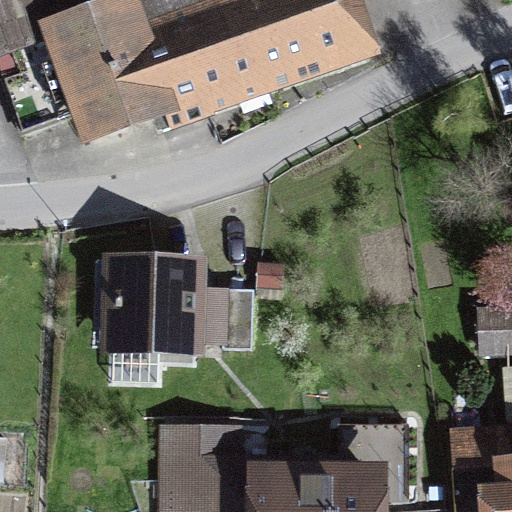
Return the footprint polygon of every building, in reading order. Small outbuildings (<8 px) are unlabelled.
[(41,16),(85,0),(110,0),(120,28),(199,0),(0,0),(0,32),(5,48),(47,34),(41,16)] [(325,0),(199,0),(120,28),(110,0),(85,0),(41,16),(47,34),(83,138),(155,113),(159,126),(347,60),(325,0)] [(253,351),(254,292),(225,291),(225,294),(194,294),(195,268),(114,266),(113,346),(193,348),(193,344),(223,345),(223,350),(253,351)] [(511,301),(473,305),(477,355),(511,351),(511,301)] [(153,511),(383,511),(384,455),(238,453),(239,422),(156,420),(153,511)] [(511,511),(511,443),(481,446),(483,473),(464,475),(466,511),(511,511)]
